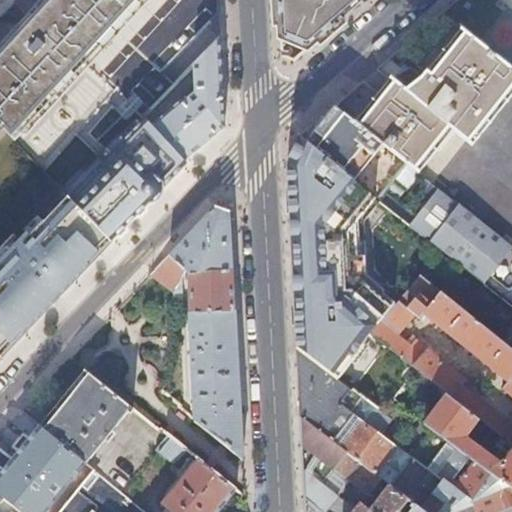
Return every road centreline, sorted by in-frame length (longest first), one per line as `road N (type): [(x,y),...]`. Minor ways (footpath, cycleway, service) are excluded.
road 1 (residential): [(278,511),(258,131)]
road 2 (residential): [(0,404),(258,131)]
road 3 (residential): [(258,131),(411,0)]
road 4 (residential): [(258,131),(248,0)]
